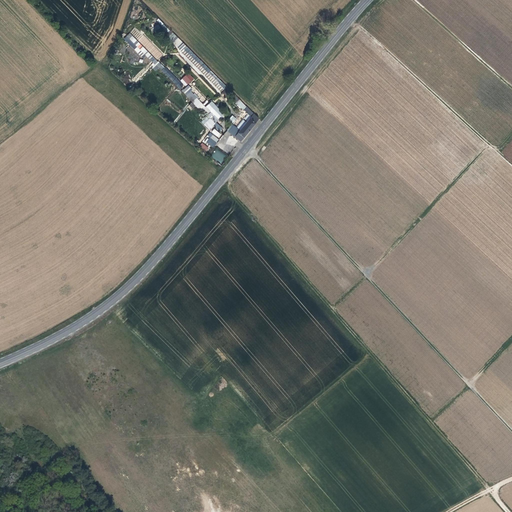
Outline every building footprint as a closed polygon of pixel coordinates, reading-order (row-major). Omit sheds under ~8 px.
[(158,24),(152,28),(154,32),(160,28),(158,24)] [(130,33),(123,39),(141,57),(144,54),(154,64),(151,67),(155,71),(159,68),(177,86),(180,83),(130,33)] [(148,49),(147,50),(157,60),(163,55),(145,37),(141,42),(148,49)] [(224,84),(187,47),(184,44),(178,50),(218,90),(224,84)] [(188,73),(180,80),(186,87),(194,79),(188,73)] [(201,122),(210,129),(211,129),(219,118),(222,116),(224,114),(219,110),(213,101),(205,106),(202,104),(196,95),(194,93),(189,86),(188,85),(182,90),(191,103),(189,105),(193,109),(196,107),(198,109),(202,113),(205,111),(209,114),(207,116),(205,117),(201,122)] [(243,109),(246,106),(237,97),(234,100),(243,109)] [(239,143),(259,119),(258,118),(255,117),(256,116),(253,113),(246,106),(243,109),(242,110),(250,117),(236,132),(229,127),(225,131),(239,143)] [(214,127),(220,132),(223,127),(216,123),(214,127)] [(213,128),(204,141),(213,148),(222,134),(213,128)] [(202,142),(199,146),(206,152),(209,148),(202,142)] [(211,156),(221,164),(227,156),(216,148),(211,156)]
